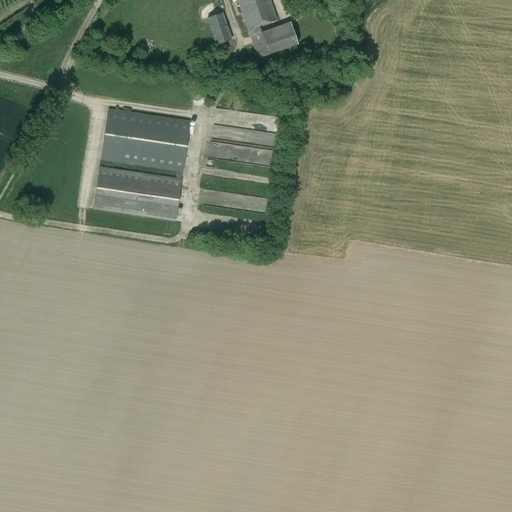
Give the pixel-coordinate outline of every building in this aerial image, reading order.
[(256,59),(298,45),(289,23),(263,32),(261,26),(277,20),(269,0),(236,0),(247,31),(256,59)] [(231,40),(223,16),(222,13),(206,19),(215,46),(231,40)] [(232,109),(241,110),(243,98),(234,96),(232,109)] [(108,109),(100,160),(177,171),(176,178),(99,167),(93,209),(175,222),(182,179),(181,179),(182,172),(190,121),(108,109)] [(207,140),(206,140),(204,156),(216,157),(216,153),(221,153),(221,152),(224,152),(224,157),(230,158),(232,137),(233,137),(234,127),(208,124),(207,140)] [(267,160),(267,133),(245,132),(245,135),(236,135),(236,142),(247,142),(247,160),(267,160)] [(259,211),(261,198),(235,194),(201,188),(199,201),(227,206),(228,198),(248,202),(247,209),(259,211)]
